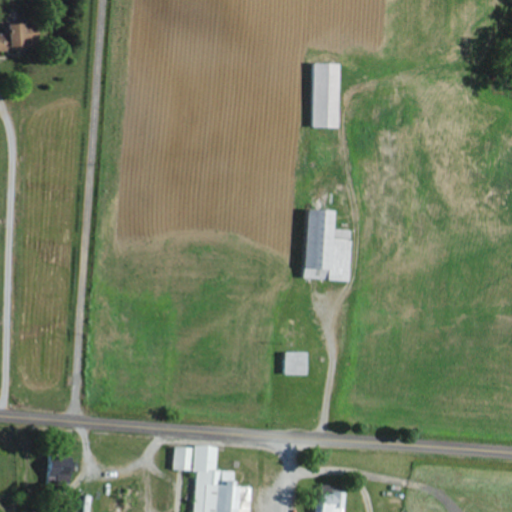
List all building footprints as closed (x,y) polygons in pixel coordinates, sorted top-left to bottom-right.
[(0,46),(33,46),(33,22),(2,22),(2,32),(0,32),(0,46)] [(306,126),(333,126),(333,83),(334,83),(334,62),(307,62),(306,126)] [(343,279),(346,228),(325,227),(326,210),(299,208),(295,268),(315,269),(314,277),(343,279)] [(246,511),(247,484),(228,484),(229,468),(212,467),(213,444),(168,443),(167,467),(190,468),(188,511),(246,511)] [(69,457),(42,456),(42,482),(68,482),(69,457)] [(311,511),(339,511),(340,490),(312,489),(311,511)]
